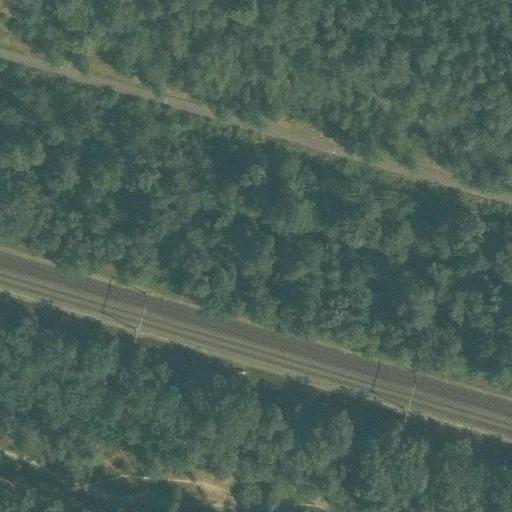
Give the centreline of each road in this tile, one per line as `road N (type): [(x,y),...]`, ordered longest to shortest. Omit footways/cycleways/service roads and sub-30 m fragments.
road 1 (track): [(511,276),(0,158)]
road 2 (track): [(331,509),(173,502),(92,488),(0,453)]
